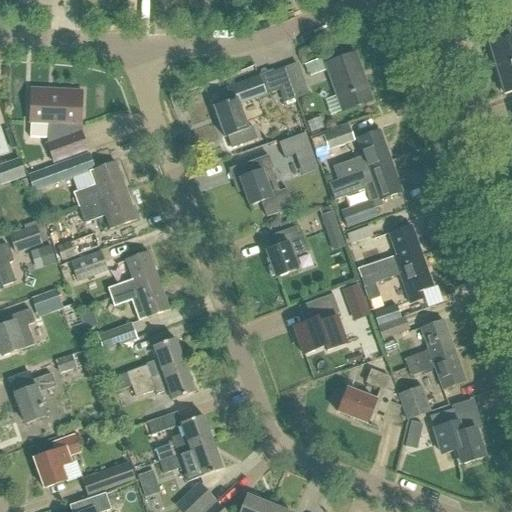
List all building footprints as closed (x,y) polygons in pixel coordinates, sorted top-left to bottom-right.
[(488,46),(496,71),(511,66),(511,25),(500,29),(504,41),(488,46)] [(354,55),(325,65),(342,112),(371,102),(354,55)] [(301,66),(306,78),(324,71),(320,59),(301,66)] [(297,66),(285,70),(295,100),(307,96),(297,66)] [(511,93),(511,66),(496,71),(504,96),(511,93)] [(285,70),(273,74),(284,104),(295,100),(285,70)] [(224,139),(227,138),(232,151),(257,141),(252,128),(247,130),(238,105),(240,104),(241,105),(265,96),(259,79),(220,93),(224,105),(213,109),(224,139)] [(47,143),(48,145),(78,133),(79,127),(80,127),(82,92),(55,91),(31,90),(31,94),(29,125),(48,125),(47,143)] [(311,142),(315,152),(326,148),(327,152),(354,142),(348,127),(322,137),(322,138),(311,142)] [(339,181),(392,162),(381,130),(357,139),(364,158),(335,168),(339,181)] [(0,156),(8,154),(0,131),(0,156)] [(80,133),(78,133),(48,145),(46,145),(53,164),(87,152),(80,133)] [(304,135),(277,145),(282,159),(309,150),(304,135)] [(260,203),(266,219),(293,209),(286,190),(270,196),(261,172),(272,169),(268,157),(247,164),(251,176),(239,180),(249,208),(260,203)] [(25,178),(19,161),(0,167),(0,184),(1,186),(25,178)] [(375,186),(381,202),(404,193),(392,162),(339,181),(330,184),(336,200),(375,186)] [(78,210),(126,192),(115,163),(88,173),(93,187),(72,194),(78,210)] [(104,217),(109,231),(136,221),(126,192),(78,210),(84,225),(104,217)] [(372,199),(342,210),(348,227),(378,216),(372,199)] [(332,214),(321,218),(326,233),(337,229),(332,214)] [(368,226),(345,235),(350,250),(373,241),(368,226)] [(35,227),(8,236),(14,255),(41,245),(35,227)] [(356,271),(359,280),(422,258),(411,227),(388,235),(396,257),(356,271)] [(293,258),(307,253),(298,228),(273,237),(277,248),(265,253),(275,280),(298,271),(293,258)] [(57,249),(62,262),(98,248),(94,235),(57,249)] [(17,283),(10,263),(12,262),(7,249),(0,251),(0,292),(2,291),(1,288),(17,283)] [(106,272),(99,252),(70,263),(77,283),(106,272)] [(112,300),(159,283),(148,254),(125,262),(133,282),(109,291),(112,300)] [(399,277),(409,306),(424,300),(421,293),(433,289),(422,258),(359,280),(363,290),(399,277)] [(131,303),(139,323),(169,312),(159,283),(112,300),(111,300),(114,309),(131,303)] [(357,286),(342,291),(347,307),(363,301),(357,286)] [(32,298),(37,313),(62,304),(57,288),(32,298)] [(306,325),(293,330),(303,357),(324,349),(325,352),(343,345),(333,319),(337,318),(329,295),(299,306),(306,325)] [(372,314),(376,327),(400,319),(396,306),(372,314)] [(0,329),(0,347),(4,358),(37,346),(29,327),(36,324),(31,311),(9,319),(11,325),(0,329)] [(400,319),(376,327),(381,340),(409,331),(404,318),(400,319)] [(407,369),(454,352),(443,322),(420,330),(428,352),(424,353),(425,355),(417,358),(416,357),(404,362),(407,369)] [(136,341),(131,326),(97,338),(102,353),(136,341)] [(390,343),(393,353),(408,350),(406,340),(390,343)] [(152,349),(162,376),(184,368),(175,341),(152,349)] [(434,369),(442,391),(465,383),(454,352),(407,369),(410,378),(430,370),(431,371),(434,369)] [(56,363),(60,375),(78,369),(74,357),(56,363)] [(126,375),(130,387),(150,380),(146,368),(126,375)] [(162,376),(150,380),(130,387),(135,399),(154,393),(155,397),(167,393),(171,403),(194,395),(184,368),(162,376)] [(373,411),(384,415),(393,395),(384,391),(389,379),(371,372),(366,385),(381,390),(376,403),(346,391),(337,414),(367,426),(373,411)] [(58,388),(53,376),(34,382),(36,388),(17,395),(28,426),(48,419),(39,394),(58,388)] [(398,394),(406,421),(429,414),(421,387),(398,394)] [(458,467),(484,459),(475,431),(479,429),(475,417),(457,423),(453,411),(430,419),(437,442),(442,456),(453,453),(458,467)] [(151,436),(179,426),(180,426),(176,413),(146,424),(151,436)] [(158,464),(212,445),(202,418),(179,426),(185,441),(154,452),(158,464)] [(409,424),(406,438),(418,441),(422,427),(409,424)] [(58,453),(36,461),(47,490),(69,482),(61,459),(78,452),(74,441),(56,447),(58,453)] [(221,472),(212,445),(158,464),(163,476),(181,470),(186,484),(221,472)] [(81,480),(87,498),(134,481),(128,463),(81,480)] [(180,511),(203,511),(214,502),(203,490),(199,486),(190,494),(176,508),(180,511)] [(74,511),(105,511),(112,510),(107,495),(72,507),(74,511)] [(267,511),(269,507),(247,498),(241,511),(267,511)]
